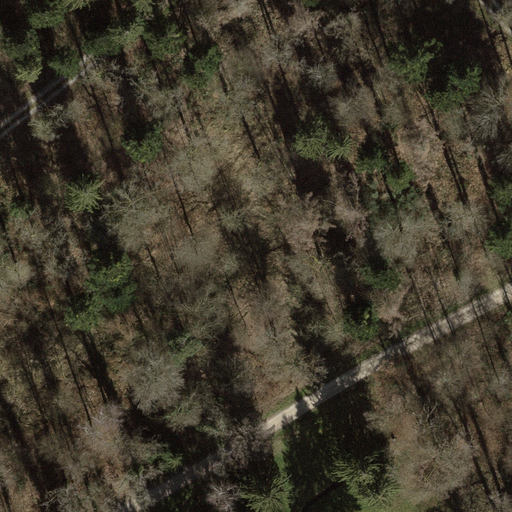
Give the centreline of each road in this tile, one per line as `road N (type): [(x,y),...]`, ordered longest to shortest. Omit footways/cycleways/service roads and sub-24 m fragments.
road 1 (track): [(122,511),(511,292)]
road 2 (track): [(0,132),(154,0)]
